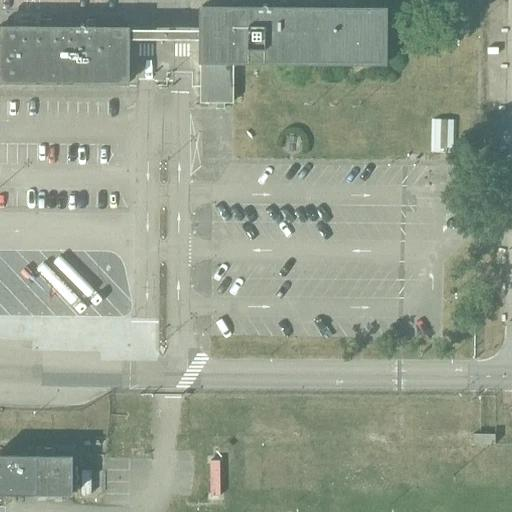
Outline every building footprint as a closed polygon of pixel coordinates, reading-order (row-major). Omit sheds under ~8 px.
[(385,64),(385,9),(200,7),(199,63),(201,63),(201,102),(216,102),(216,108),(224,108),(224,102),(232,102),(232,63),(385,64)] [(0,82),(128,83),(128,28),(0,27),(0,82)] [(455,153),(456,120),(431,119),(430,152),(455,153)] [(494,444),(494,434),(473,433),(473,443),(494,444)] [(72,495),(72,457),(38,457),(38,455),(0,454),(0,455),(0,496),(37,497),(37,494),(72,495)]
